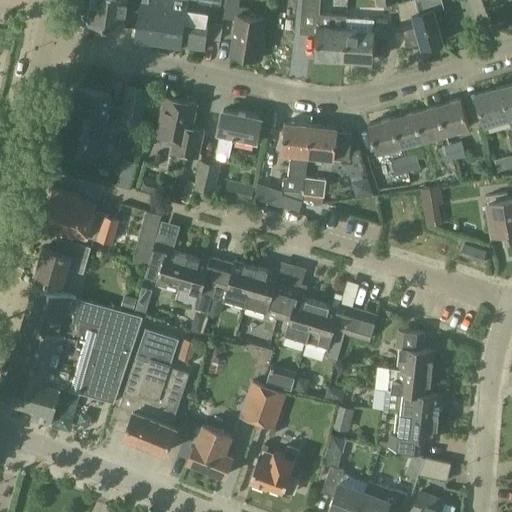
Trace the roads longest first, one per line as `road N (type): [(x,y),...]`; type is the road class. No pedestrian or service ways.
road 1 (residential): [(484,62),(347,98),(46,41)]
road 2 (residential): [(511,305),(204,207)]
road 3 (residential): [(480,511),(495,363),(511,309)]
road 4 (unclassified): [(202,511),(18,438)]
road 5 (tertiary): [(0,227),(46,41)]
